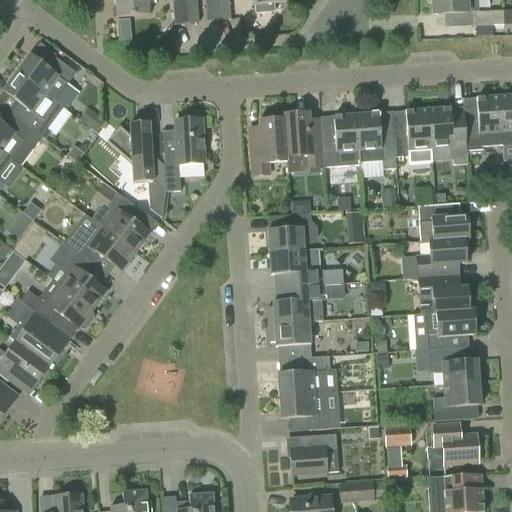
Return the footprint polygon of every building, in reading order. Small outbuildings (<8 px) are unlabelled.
[(144,0),(113,0),(116,21),(147,19),(144,0)] [(182,4),(193,3),(193,0),(170,0),(173,27),(184,27),(182,4)] [(214,1),(216,24),(227,23),(225,0),(229,0),(252,0),(253,9),(282,6),(281,0),(202,0),(203,2),(214,1)] [(476,0),(430,0),(431,17),(465,16),(465,15),(469,15),(470,29),(474,29),(491,28),(502,28),(501,14),(477,15),(476,0)] [(204,25),(216,24),(214,1),(203,2),(204,25)] [(182,4),(184,27),(195,26),(193,3),(182,4)] [(491,28),(474,29),(475,38),(491,38),(491,28)] [(15,77),(53,104),(54,103),(74,76),(54,60),(46,71),(29,59),(15,77)] [(53,104),(15,77),(2,95),(19,107),(11,118),(41,141),(44,143),(50,134),(47,132),(63,110),(54,103),(53,104)] [(511,97),(497,99),(500,147),(511,146),(511,97)] [(479,148),(500,147),(497,99),(474,101),(476,124),(463,125),(463,129),(465,155),(466,155),(480,154),(479,148)] [(465,155),(463,129),(450,130),(448,110),(426,112),(429,163),(452,162),(453,166),(466,166),(466,155),(465,155)] [(96,135),(104,125),(87,111),(79,121),(96,135)] [(407,165),(429,163),(426,112),(403,114),(404,131),(391,132),(392,137),(393,160),(394,160),(406,159),(407,165)] [(393,160),(392,137),(378,138),(377,116),(354,117),(358,165),(381,163),(382,171),(395,170),(394,160),(393,160)] [(320,143),(321,143),(320,130),(307,131),(306,117),(282,118),(286,164),(286,160),(304,159),(304,171),(322,170),(321,160),(320,143)] [(357,165),(358,165),(354,117),(332,119),(333,142),(321,143),(320,143),(321,160),(334,159),(334,155),(339,155),(340,175),(358,173),(357,165)] [(0,154),(10,162),(24,144),(33,151),(41,141),(11,118),(3,129),(0,126),(0,154)] [(268,165),(286,164),(282,118),(282,122),(259,124),(259,129),(261,153),(248,154),(250,179),(269,178),(268,165)] [(164,181),(165,194),(179,194),(178,169),(203,167),(200,122),(173,124),(175,155),(162,156),(164,181)] [(164,181),(162,156),(161,156),(162,169),(150,157),(148,125),(128,126),(128,138),(118,129),(105,144),(130,167),(131,185),(146,184),(148,212),(160,220),(161,220),(165,194),(164,181)] [(0,184),(0,176),(10,162),(0,154),(0,189),(2,186),(0,184)] [(489,180),(468,181),(469,195),(490,193),(489,180)] [(383,210),(396,208),(393,190),(380,192),(383,210)] [(102,230),(134,255),(148,236),(127,220),(135,210),(115,196),(102,213),(111,219),(102,230)] [(349,200),(336,201),(337,212),(350,211),(349,200)] [(14,248),(40,211),(27,202),(2,239),(14,248)] [(427,244),(467,241),(466,217),(441,219),(440,207),(417,209),(419,244),(427,244)] [(268,255),(303,253),(302,247),(311,246),(316,238),(316,229),(310,224),(309,216),(288,218),(289,231),(267,233),(268,255)] [(102,230),(94,224),(73,253),(92,268),(100,258),(120,273),(134,255),(102,230)] [(25,261),(44,234),(32,225),(12,252),(25,261)] [(417,281),(442,279),(441,267),(445,267),(465,265),(463,242),(467,242),(467,241),(427,244),(429,265),(416,266),(417,281)] [(92,268),(73,253),(62,245),(54,255),(65,263),(60,270),(55,266),(46,278),(51,282),(92,312),(106,293),(85,278),(92,268)] [(293,276),(294,289),(322,287),(321,274),(304,275),(303,253),(268,255),(270,278),(273,277),(293,276)] [(0,272),(0,280),(5,285),(21,268),(11,260),(0,272)] [(432,316),(473,313),(473,312),(468,313),(467,290),(443,291),(442,279),(417,281),(418,296),(431,295),(432,316)] [(91,314),(92,312),(51,282),(37,301),(27,293),(19,303),(50,325),(57,315),(78,331),(79,330),(81,331),(85,330),(93,319),(93,316),(91,314)] [(295,303),(275,304),(272,305),(272,309),(265,309),(267,327),(273,327),(308,325),(308,323),(322,322),(320,302),(323,302),(322,287),(294,289),(295,303)] [(50,325),(19,303),(18,301),(5,319),(17,328),(8,339),(16,345),(49,370),(63,350),(44,336),(51,326),(50,325)] [(428,352),(451,351),(449,339),(474,337),(473,313),(432,316),(426,317),(428,352)] [(279,399),(314,396),(313,383),(325,382),(325,373),(328,373),(327,359),(311,360),(308,325),(273,327),(275,349),(298,348),(300,375),(277,376),(279,399)] [(355,353),(367,352),(367,344),(354,344),(355,353)] [(35,389),(49,370),(16,345),(6,357),(0,352),(0,377),(8,384),(15,374),(35,389)] [(443,387),(478,385),(476,362),(455,364),(454,350),(451,351),(428,352),(430,375),(442,374),(443,387)] [(478,385),(443,387),(444,400),(431,401),(433,423),(459,421),(458,409),(480,407),(478,385)] [(314,396),(279,399),(280,421),(308,419),(309,432),(329,431),(327,408),(315,409),(314,396)] [(0,422),(11,408),(0,399),(0,422)] [(459,438),(458,425),(430,427),(432,451),(442,450),(443,467),(478,465),(476,437),(459,438)] [(384,449),(410,448),(409,427),(383,429),(384,449)] [(292,478),(312,476),(326,475),(325,453),(336,452),(335,437),(306,439),(307,451),(291,452),(292,478)] [(405,466),(386,468),(387,481),(406,480),(405,466)] [(458,492),(457,478),(426,480),(428,511),(483,511),(482,490),(458,492)] [(339,506),(373,503),(372,499),(383,498),(382,484),(338,487),(339,506)] [(147,504),(147,493),(123,494),(124,507),(108,508),(108,511),(150,511),(150,503),(147,504)] [(214,511),(213,496),(189,498),(190,511),(177,511),(176,511),(214,511)] [(83,511),(82,497),(54,499),(55,511),(83,511)] [(291,511),(331,511),(330,499),(290,502),(291,511)]
